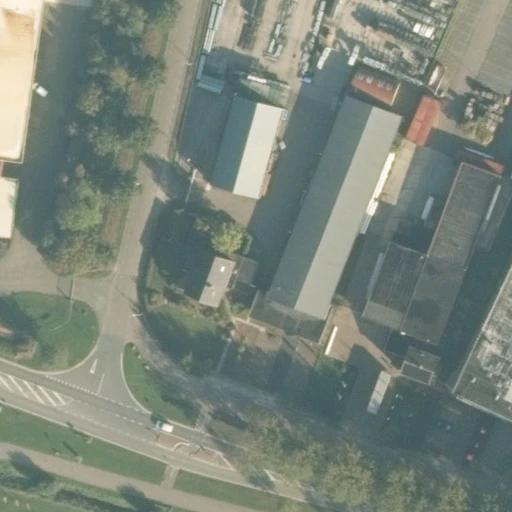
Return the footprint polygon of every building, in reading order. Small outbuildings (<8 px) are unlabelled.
[(0,0),(0,236),(9,237),(17,179),(0,176),(0,160),(19,162),(41,0),(0,0)] [(403,116),(390,111),(400,86),(357,70),(348,95),(346,94),(269,298),(262,295),(254,314),(297,331),(297,332),(321,341),(329,320),(325,319),(403,116)] [(235,96),(211,184),(259,197),(283,109),(235,96)] [(399,219),(363,317),(392,327),(384,350),(406,358),(401,372),(430,382),(443,346),(439,344),(500,176),(462,162),(436,232),(399,219)] [(259,264),(225,252),(222,260),(202,253),(188,292),(217,303),(224,285),(233,289),(237,280),(251,285),(259,264)] [(511,264),(452,392),(511,420),(511,264)]
